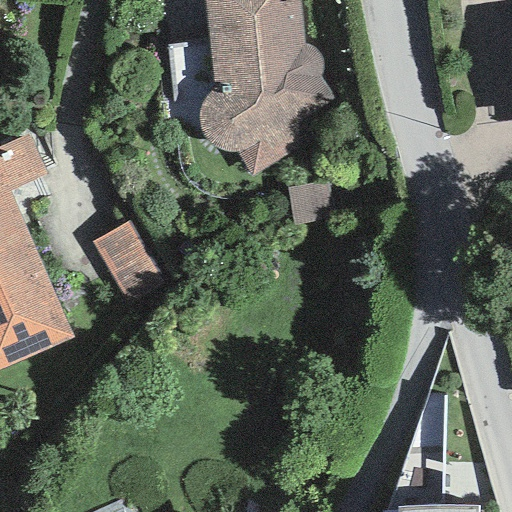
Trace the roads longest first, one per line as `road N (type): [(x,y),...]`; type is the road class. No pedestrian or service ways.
road 1 (tertiary): [(511,469),(447,271),(397,0)]
road 2 (residential): [(70,170),(71,116),(98,0)]
